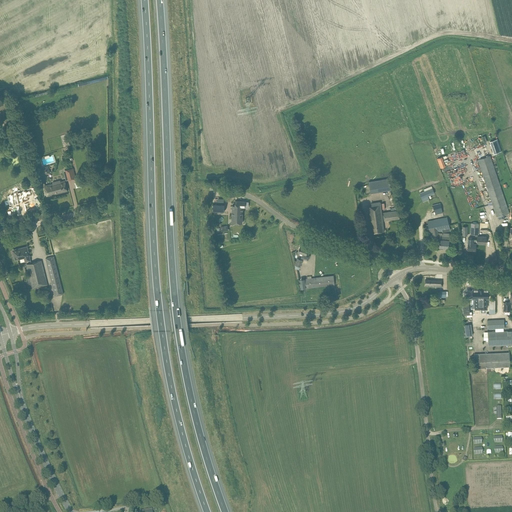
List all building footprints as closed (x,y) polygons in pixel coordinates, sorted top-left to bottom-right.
[(27,0),(25,0),(23,1),(27,9),(31,7),(27,0)] [(73,0),(70,0),(69,1),(73,9),(77,7),(73,0)] [(69,1),(65,3),(69,11),(73,9),(69,1)] [(65,3),(61,6),(65,13),(69,11),(65,3)] [(61,6),(57,8),(61,16),(65,13),(61,6)] [(53,10),(49,12),(54,20),(58,18),(53,10)] [(49,12),(45,14),(50,22),(54,20),(49,12)] [(45,14),(42,16),(46,24),(50,22),(45,14)] [(42,16),(38,19),(42,27),(46,24),(42,16)] [(38,19),(34,21),(38,29),(42,27),(38,19)] [(497,138),(489,141),(492,154),(501,151),(497,138)] [(462,142),(441,148),(463,215),(475,211),(473,206),(482,203),(462,142)] [(437,158),(440,168),(446,166),(442,156),(437,158)] [(478,160),(497,217),(510,213),(490,156),(478,160)] [(43,175),(50,173),(48,166),(38,169),(39,173),(37,174),(40,183),(44,181),(43,175)] [(65,170),(67,180),(76,178),(73,168),(65,170)] [(369,182),(370,192),(391,189),(389,178),(369,182)] [(44,186),(46,191),(47,196),(52,195),(51,194),(55,193),(55,194),(68,191),(65,180),(44,186)] [(424,191),(419,193),(423,202),(429,199),(428,196),(435,193),(432,186),(423,190),(424,191)] [(17,188),(15,189),(16,192),(16,193),(18,203),(23,202),(28,200),(27,196),(31,195),(30,191),(26,192),(26,191),(19,193),(17,188)] [(8,200),(4,201),(5,205),(9,204),(9,205),(13,204),(18,203),(16,193),(7,196),(8,200)] [(213,197),(212,205),(223,206),(224,198),(213,197)] [(234,205),(231,205),(231,222),(242,223),(243,206),(245,206),(245,201),(235,200),(234,205)] [(371,203),(372,207),(369,207),(372,233),(384,232),(380,201),(371,203)] [(433,207),(434,212),(432,212),(432,215),(443,213),(441,205),(433,207)] [(398,210),(383,212),(384,221),(399,219),(398,210)] [(439,219),(428,221),(429,232),(431,231),(432,238),(438,237),(438,236),(438,232),(443,231),(443,229),(450,228),(447,218),(439,220),(439,219)] [(479,223),(471,223),(470,234),(478,235),(479,223)] [(442,233),(438,232),(438,236),(440,236),(439,247),(448,248),(449,236),(442,236),(442,233)] [(475,250),(476,244),(476,239),(473,239),(473,236),(468,236),(467,249),(475,250)] [(304,246),(300,245),(298,251),(303,253),(301,258),(308,261),(310,256),(306,254),(308,249),(304,247),(304,246)] [(24,257),(25,260),(29,259),(27,249),(23,250),(23,248),(13,251),(15,259),(24,257)] [(63,294),(54,256),(46,258),(55,296),(63,294)] [(26,264),(33,288),(47,285),(41,261),(26,264)] [(304,279),(305,288),(334,285),(333,276),(304,279)] [(465,291),(465,297),(472,297),(475,297),(475,308),(480,308),(481,288),(473,288),(472,291),(465,291)] [(481,288),(480,308),(485,308),(485,297),(488,297),(489,288),(481,288)] [(468,302),(462,303),(463,315),(466,314),(467,316),(472,316),(471,312),(469,312),(468,302)] [(487,328),(487,329),(504,328),(504,320),(487,320),(487,328)] [(487,332),(488,346),(511,344),(511,342),(511,331),(487,332)] [(474,354),(475,368),(510,367),(509,353),(474,354)]
